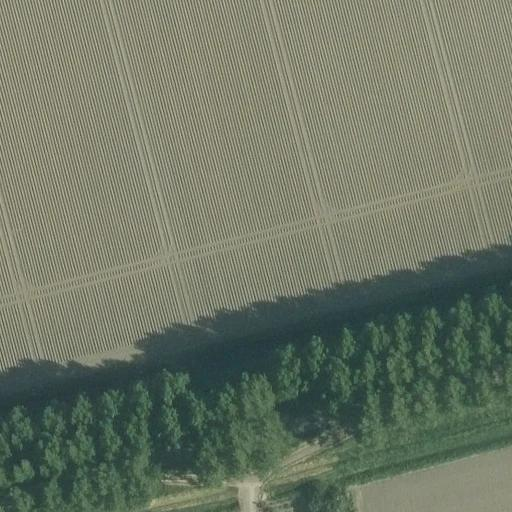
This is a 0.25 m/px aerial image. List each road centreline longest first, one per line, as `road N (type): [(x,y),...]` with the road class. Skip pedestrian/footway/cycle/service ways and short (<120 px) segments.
road 1 (unclassified): [(368,408),(125,471)]
road 2 (unclassified): [(511,370),(368,408)]
road 3 (unclassified): [(242,481),(347,431),(368,408)]
road 4 (unclassified): [(125,471),(0,503)]
